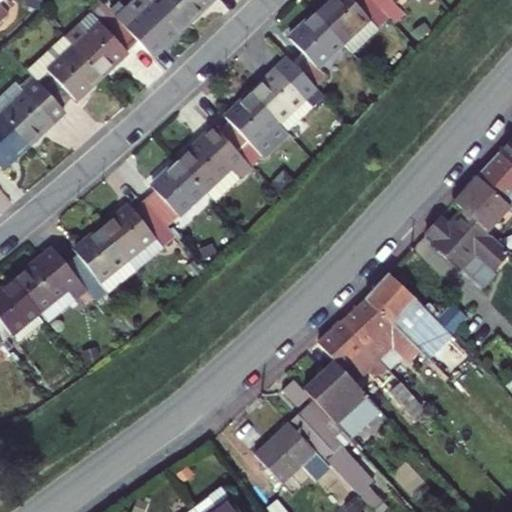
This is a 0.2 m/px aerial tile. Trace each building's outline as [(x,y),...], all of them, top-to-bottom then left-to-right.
[(189,24),(165,0),(156,0),(136,19),(121,4),(110,15),(134,40),(152,59),(189,24)] [(165,0),(189,24),(214,0),(165,0)] [(332,0),(316,15),(342,44),(352,54),(389,19),(380,9),(370,0),(332,0)] [(370,0),(380,9),(389,0),(370,0)] [(73,49),(100,77),(126,52),(124,49),(134,40),(110,15),(101,5),(91,13),(100,23),(88,36),(79,26),(65,40),(73,49)] [(303,54),(292,64),(315,88),(326,78),(317,69),(342,44),(316,15),(289,40),(303,54)] [(73,49),(36,84),(61,109),(72,98),(75,101),(100,77),(73,49)] [(277,70),(251,95),(278,124),(288,134),(315,110),(304,98),(315,88),(292,64),(282,74),(277,70)] [(27,74),(0,99),(0,118),(36,84),(27,74)] [(0,118),(27,147),(63,112),(61,109),(36,84),(0,118)] [(230,124),(219,133),(250,167),(262,156),(263,158),(288,134),(278,124),(251,95),(226,119),(230,124)] [(0,169),(1,171),(27,147),(0,118),(0,169)] [(215,129),(177,164),(204,193),(215,204),(242,179),(244,180),(254,170),(250,167),(219,133),(215,129)] [(511,137),(498,152),(511,165),(511,137)] [(511,165),(498,152),(476,177),(510,209),(511,211),(511,165)] [(167,227),(204,193),(177,164),(152,188),(155,192),(144,202),(167,227)] [(488,234),(510,209),(476,177),(453,202),(460,208),(488,234)] [(131,208),(102,230),(127,261),(155,238),(164,248),(176,237),(167,227),(144,202),(133,211),(131,208)] [(492,273),(510,254),(488,234),(460,208),(447,223),(439,216),(424,233),(431,240),(430,243),(460,269),(474,256),(492,273)] [(99,283),(127,261),(102,230),(75,253),(77,256),(65,266),(86,293),(95,304),(108,294),(99,283)] [(155,238),(127,261),(136,272),(165,250),(164,248),(155,238)] [(47,324),(86,293),(65,266),(54,275),(43,261),(14,283),(38,313),(47,324)] [(136,272),(127,261),(99,283),(108,294),(136,272)] [(416,349),(421,353),(438,337),(445,343),(454,335),(387,273),(364,299),(416,349)] [(38,313),(14,283),(0,294),(0,342),(0,343),(11,335),(21,347),(45,327),(36,315),(38,313)] [(339,322),(378,360),(391,348),(404,361),(416,349),(364,299),(339,322)] [(451,305),(441,321),(453,329),(464,313),(451,305)] [(334,362),(344,373),(353,365),(362,374),(378,360),(339,322),(316,343),(334,362)] [(389,371),(396,378),(406,369),(400,361),(389,371)] [(334,362),(304,391),(309,397),(313,401),(349,440),(380,413),(344,373),(334,362)] [(304,391),(293,379),(280,392),(296,409),(309,397),(304,391)] [(313,401),(290,422),(318,454),(370,511),(371,511),(381,504),(368,489),(372,484),(343,451),(351,443),(349,440),(313,401)] [(318,454),(290,422),(254,455),(282,486),(318,454)] [(341,511),(355,500),(325,467),(311,480),(340,511),(341,511)] [(218,509),(230,500),(218,485),(206,494),(218,509)] [(285,511),(267,488),(254,497),(265,511),(285,511)] [(194,511),(238,511),(230,500),(218,509),(206,494),(190,506),(194,511)]
